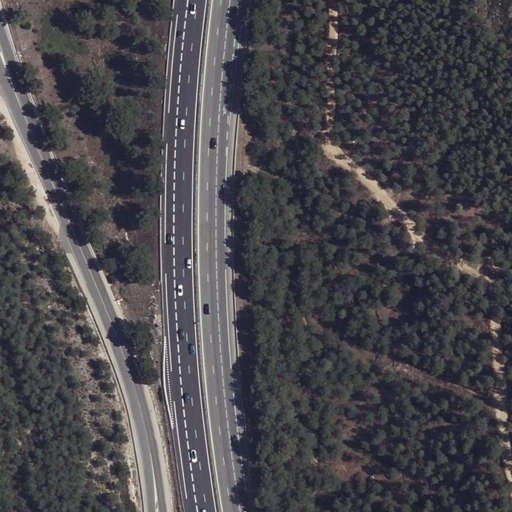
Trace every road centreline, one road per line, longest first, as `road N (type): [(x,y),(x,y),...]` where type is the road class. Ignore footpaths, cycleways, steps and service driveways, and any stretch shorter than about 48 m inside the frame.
road 1 (motorway): [(235,511),(210,251),(227,0)]
road 2 (motorway): [(194,0),(178,250),(199,511)]
road 3 (track): [(511,407),(490,267),(405,218),(341,150),(334,129),(341,0)]
road 4 (primary): [(153,479),(131,380),(12,81)]
